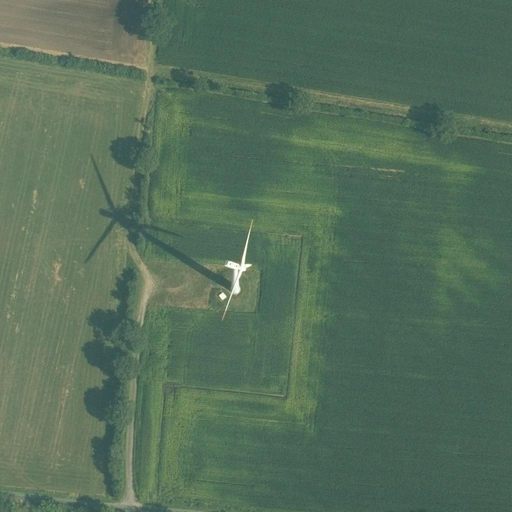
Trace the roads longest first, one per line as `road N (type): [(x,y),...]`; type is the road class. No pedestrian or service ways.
road 1 (track): [(125,508),(143,273),(130,233),(151,0)]
road 2 (unclassified): [(158,511),(0,497)]
